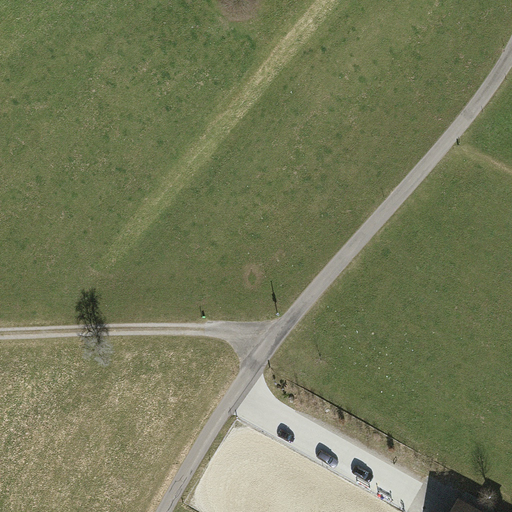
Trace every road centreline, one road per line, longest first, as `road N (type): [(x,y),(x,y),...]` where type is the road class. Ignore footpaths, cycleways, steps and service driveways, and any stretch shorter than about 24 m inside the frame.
road 1 (unclassified): [(166,511),(289,321),(451,136),(511,51)]
road 2 (track): [(265,353),(212,329),(0,334)]
